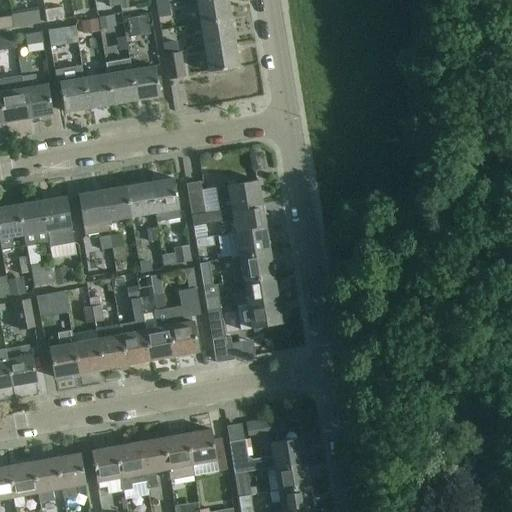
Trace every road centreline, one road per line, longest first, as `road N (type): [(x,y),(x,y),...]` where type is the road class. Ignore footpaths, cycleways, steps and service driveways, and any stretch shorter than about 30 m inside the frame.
road 1 (residential): [(0,431),(325,373)]
road 2 (residential): [(0,169),(286,121)]
road 3 (residential): [(325,373),(286,121)]
road 4 (residential): [(347,511),(325,373)]
road 5 (residential): [(286,121),(265,0)]
